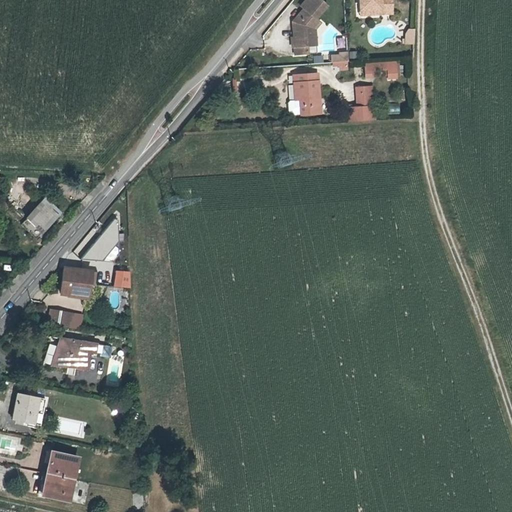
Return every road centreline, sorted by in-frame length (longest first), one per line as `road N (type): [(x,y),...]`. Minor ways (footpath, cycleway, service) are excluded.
road 1 (track): [(511,407),(430,182),(419,85),(422,0)]
road 2 (tertiary): [(0,320),(270,0)]
